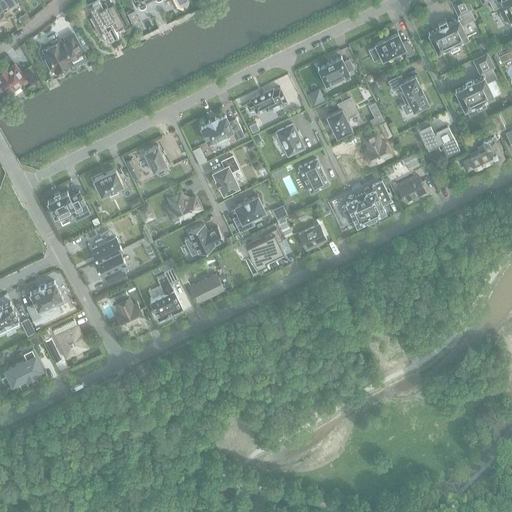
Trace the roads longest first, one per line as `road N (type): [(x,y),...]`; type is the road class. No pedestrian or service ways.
road 1 (residential): [(119,366),(511,175)]
road 2 (residential): [(22,184),(170,111)]
road 3 (unknown): [(176,455),(284,342)]
road 4 (residential): [(399,1),(459,128)]
road 5 (residential): [(284,57),(344,181)]
road 6 (residential): [(119,366),(0,424)]
road 7 (residential): [(284,57),(399,1)]
road 8 (residential): [(170,111),(284,57)]
road 9 (residential): [(119,366),(61,256)]
